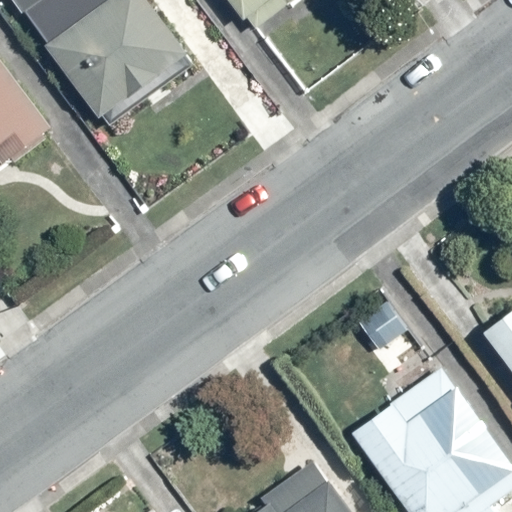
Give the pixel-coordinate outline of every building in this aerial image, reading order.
[(185,61),(145,0),(39,0),(23,11),(95,120),(185,61)] [(224,0),(239,20),(266,0),(224,0)] [(0,141),(11,132),(23,147),(50,126),(0,62),(0,141)] [(511,305),(480,330),(511,370),(511,305)] [(500,511),(491,501),(511,486),(511,456),(446,363),(349,432),(405,511),(500,511)] [(346,511),(309,461),(238,511),(346,511)]
